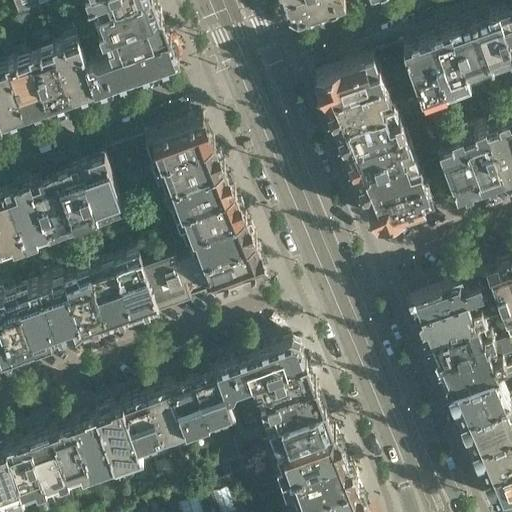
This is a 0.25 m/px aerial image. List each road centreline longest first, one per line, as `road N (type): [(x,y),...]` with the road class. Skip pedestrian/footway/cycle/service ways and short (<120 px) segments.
road 1 (residential): [(0,395),(314,280)]
road 2 (tertiary): [(459,511),(355,265)]
road 3 (tertiary): [(314,280),(415,511)]
road 4 (residential): [(0,151),(230,67)]
road 5 (tertiary): [(230,67),(314,280)]
road 6 (tertiary): [(355,265),(269,53)]
road 7 (residential): [(355,265),(511,209)]
road 8 (residential): [(269,53),(417,0)]
